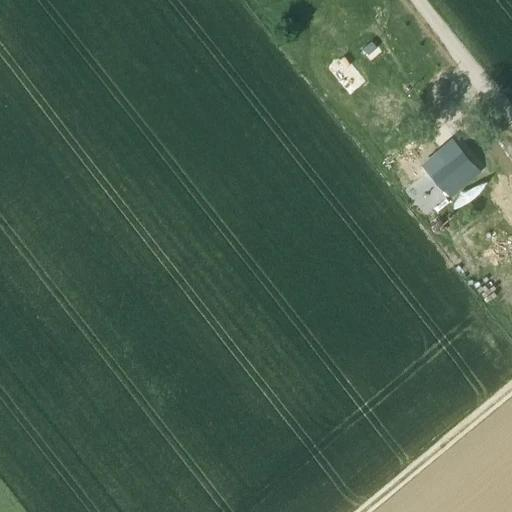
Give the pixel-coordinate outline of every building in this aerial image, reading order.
[(342,53),(320,25),(293,46),(308,65),(304,69),(336,109),(354,93),(330,64),(342,53)] [(366,83),(342,53),(330,64),(354,93),(355,93),(366,83)] [(496,115),(487,104),(480,109),(488,120),(496,115)] [(474,112),(455,126),(462,136),(481,122),(474,112)] [(453,141),(441,152),(449,161),(433,175),(445,190),(473,166),(453,141)]
